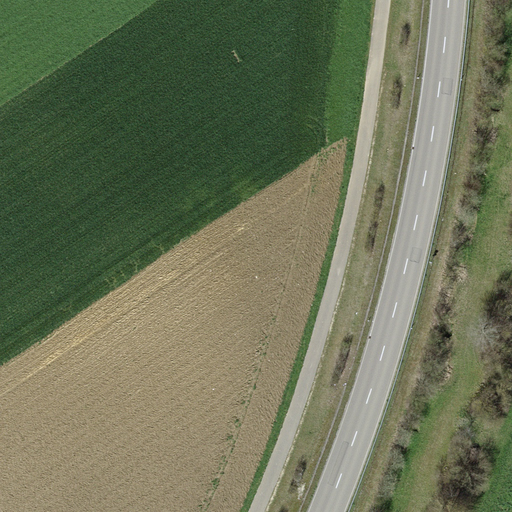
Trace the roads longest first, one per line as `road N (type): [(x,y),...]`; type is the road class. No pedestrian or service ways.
road 1 (track): [(256,511),(334,309),(384,0)]
road 2 (secondary): [(327,511),(408,265),(448,0)]
